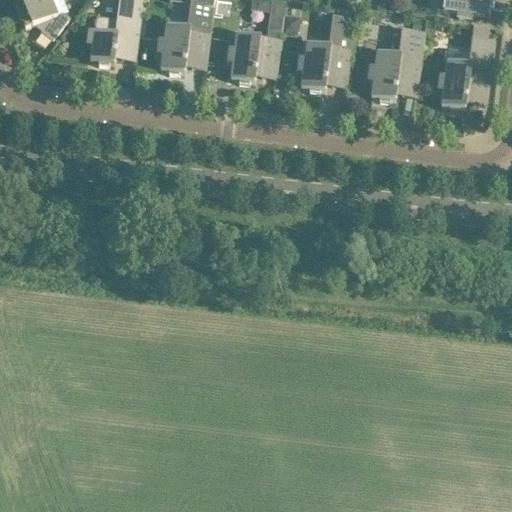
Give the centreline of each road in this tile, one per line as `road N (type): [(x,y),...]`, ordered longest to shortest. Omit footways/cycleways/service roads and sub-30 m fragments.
road 1 (residential): [(511,152),(489,163),(198,127),(31,103),(4,91),(0,79)]
road 2 (secondary): [(511,217),(0,151)]
